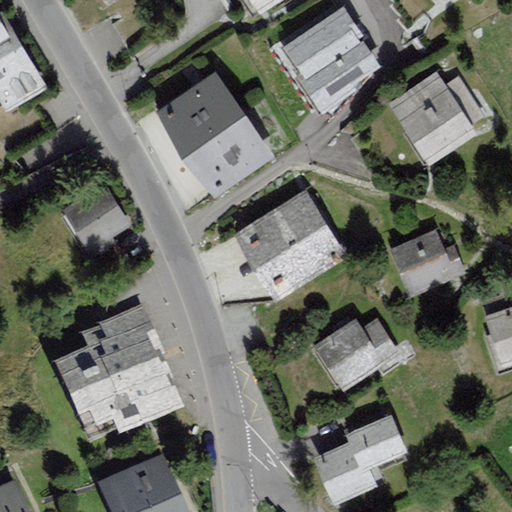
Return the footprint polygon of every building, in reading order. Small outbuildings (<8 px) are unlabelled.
[(96,0),(103,9),(117,0),(96,0)] [(227,0),(246,28),(284,0),(227,0)] [(427,0),(440,17),(462,0),(427,0)] [(326,13),(289,39),(320,83),(357,57),(326,13)] [(0,110),(40,90),(0,26),(0,110)] [(434,75),(383,103),(421,169),(488,127),(456,79),(442,88),(434,75)] [(209,77),(151,114),(206,200),(264,163),(209,77)] [(97,183),(54,208),(84,259),(126,234),(97,183)] [(299,190),(225,233),(267,304),(341,260),(299,190)] [(433,231),(386,250),(407,298),(462,276),(449,248),(441,251),(433,231)] [(511,305),(477,316),(493,370),(511,364),(511,305)] [(80,355),(42,373),(67,428),(78,423),(85,437),(102,431),(108,444),(176,410),(164,387),(168,385),(157,362),(161,360),(136,309),(89,329),(91,333),(74,341),(80,355)] [(352,319),(307,348),(338,395),(400,356),(375,318),(358,328),(352,319)] [(362,434),(373,460),(412,445),(397,408),(358,425),(362,434)] [(309,457),(329,504),(382,481),(373,460),(362,434),(309,457)] [(182,511),(160,460),(93,487),(102,511),(182,511)] [(21,511),(12,487),(0,491),(0,511),(21,511)]
